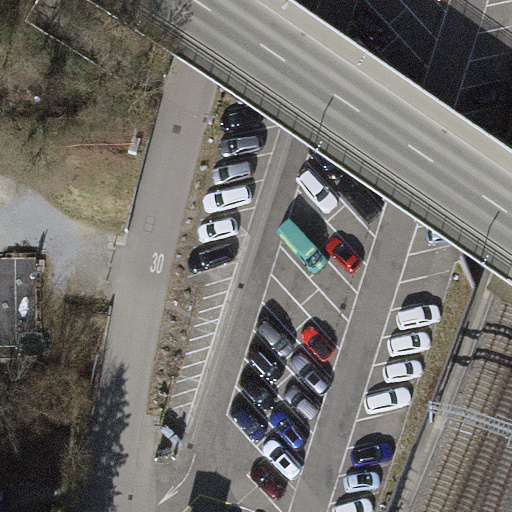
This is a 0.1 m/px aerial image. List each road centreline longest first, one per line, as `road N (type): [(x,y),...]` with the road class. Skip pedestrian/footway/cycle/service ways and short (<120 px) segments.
road 1 (residential): [(221,0),(152,246),(110,511)]
road 2 (tertiary): [(187,0),(511,215)]
